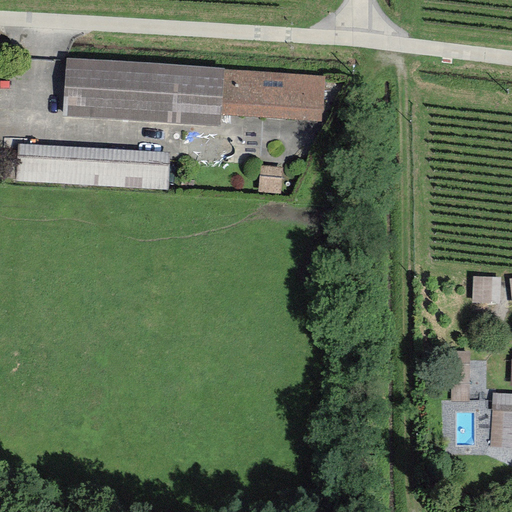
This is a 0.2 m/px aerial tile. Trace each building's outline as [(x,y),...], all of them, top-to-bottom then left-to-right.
[(231,72),(74,63),(71,121),(227,130),(228,119),(328,126),(331,83),(231,77),(231,72)] [(171,155),(20,146),(18,185),(169,194),(171,155)] [(261,166),(258,192),(280,194),(283,169),(261,166)] [(503,305),(504,277),(475,277),(474,304),(503,305)] [(511,356),(510,356),(510,391),(489,391),(489,447),(511,446),(511,356)]
